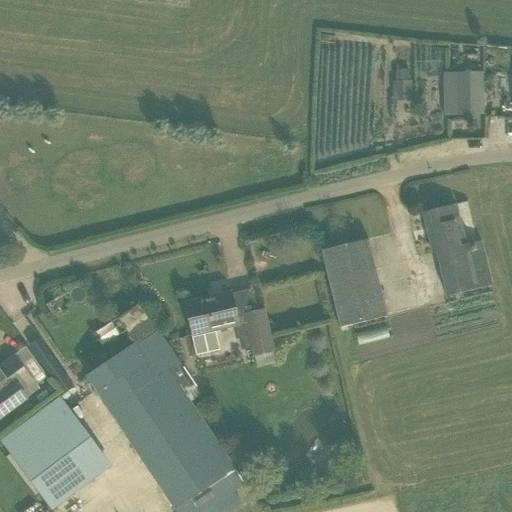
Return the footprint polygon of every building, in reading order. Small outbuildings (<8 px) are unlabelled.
[(456,80),(457,91),(457,111),(483,110),(481,80),(456,80)] [(411,81),(392,81),(392,101),(411,101),(411,81)] [(422,212),(432,253),(436,252),(447,296),(492,285),(481,240),(465,244),(456,204),(422,212)] [(511,511),(511,373),(492,290),(387,316),(368,239),(321,250),(382,502),(339,511),(511,511)] [(254,356),(273,352),(274,352),(264,309),(262,309),(263,311),(245,315),(244,313),(243,313),(240,301),(230,304),(228,294),(232,293),(232,292),(184,303),(191,336),(245,324),(251,349),(252,357),(254,356)] [(176,511),(201,511),(244,483),(184,394),(168,369),(179,362),(140,303),(117,319),(134,345),(87,377),(98,394),(176,511)] [(124,332),(114,318),(90,335),(99,349),(124,332)] [(0,417),(25,399),(38,389),(13,355),(0,365),(0,417)] [(73,388),(50,357),(40,364),(62,396),(73,388)] [(196,386),(179,362),(168,369),(184,394),(196,386)] [(109,467),(57,398),(0,441),(51,510),(109,467)]
